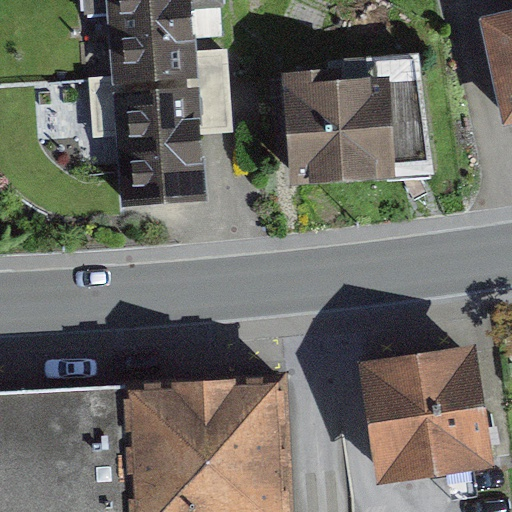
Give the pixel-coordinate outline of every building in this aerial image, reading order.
[(190,0),(101,0),(109,83),(197,77),(195,56),(190,0)] [(511,1),(480,8),(504,121),(511,119),(511,1)] [(109,83),(94,84),(99,156),(121,155),(124,201),(210,195),(205,132),(233,131),(227,51),(195,56),(197,77),(109,83)] [(422,60),(283,71),(291,182),(430,171),(422,60)] [(468,357),(368,370),(381,469),(481,456),(468,357)] [(0,392),(0,511),(300,511),(294,377),(0,392)]
